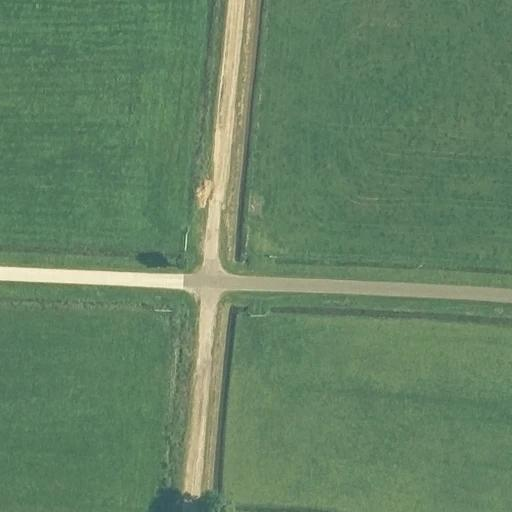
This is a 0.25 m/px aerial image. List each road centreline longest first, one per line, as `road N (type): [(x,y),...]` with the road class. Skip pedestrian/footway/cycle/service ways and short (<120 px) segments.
road 1 (track): [(187,511),(232,0)]
road 2 (unclassified): [(511,298),(0,275)]
